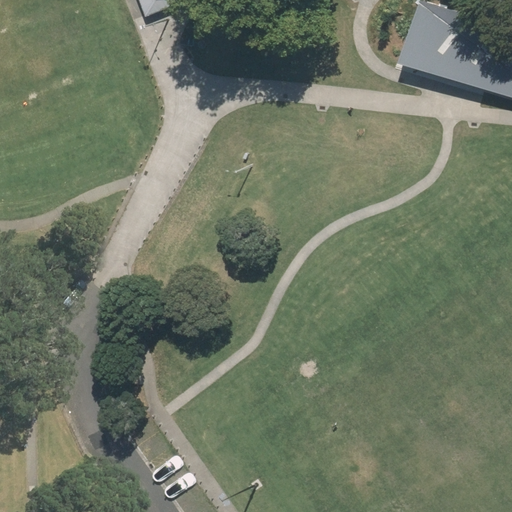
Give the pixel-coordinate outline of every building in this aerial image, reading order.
[(511,29),(424,0),(404,58),(511,94),(511,29)] [(418,72),(386,71),(385,92),(417,94),(418,72)] [(374,74),(344,88),(352,107),(383,93),(374,74)] [(352,110),(333,96),(314,123),(333,137),(352,110)] [(219,221),(183,207),(167,248),(203,262),(219,221)]
